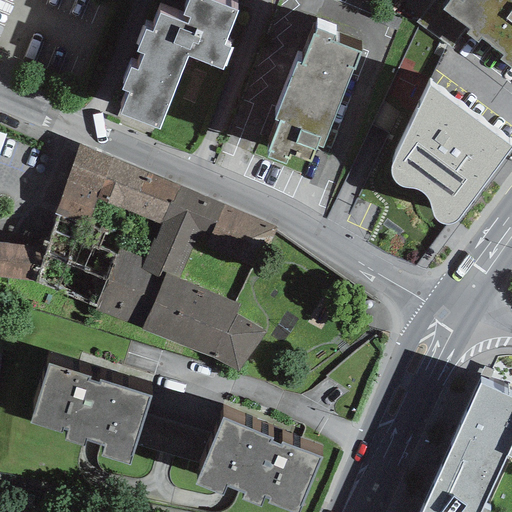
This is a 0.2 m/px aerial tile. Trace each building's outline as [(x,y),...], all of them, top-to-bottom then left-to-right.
[(236,8),(215,0),(186,0),(182,12),(190,15),(187,21),(159,10),(152,29),(145,27),(136,48),(143,51),(137,67),(130,64),(121,86),(129,89),(120,111),(159,126),(188,53),(222,66),(230,46),(222,43),(236,8)] [(511,0),(446,0),(442,5),(470,27),(466,32),(477,40),(482,34),(503,50),(498,56),(511,65),(511,63),(511,0)] [(335,32),(317,25),(314,32),(312,31),(302,61),(296,59),(275,116),(280,118),(267,154),(286,161),(290,151),(310,158),(314,149),(327,154),(329,147),(330,148),(336,133),(328,130),(351,67),(354,68),(361,49),(332,38),(335,32)] [(511,137),(430,75),(382,166),(384,173),(389,184),(398,191),(410,194),(414,194),(420,195),(423,200),(427,212),(430,221),(439,227),(447,228),(455,226),(511,156),(511,137)] [(96,197),(113,159),(80,145),(54,213),(85,225),(96,197)] [(113,159),(96,197),(161,225),(194,238),(264,264),(278,228),(180,186),(113,159)] [(36,282),(94,310),(120,249),(123,239),(85,225),(54,213),(45,244),(36,282)] [(144,258),(120,249),(94,310),(141,329),(166,273),(179,278),(194,238),(161,225),(144,258)] [(0,280),(36,282),(45,244),(0,243),(0,280)] [(239,304),(179,278),(166,273),(141,329),(212,357),(237,371),(266,333),(236,315),(239,304)] [(89,374),(48,361),(28,421),(61,431),(63,424),(67,425),(63,438),(84,444),(87,436),(105,442),(102,453),(128,461),(150,394),(100,378),(99,381),(87,378),(89,374)] [(511,511),(511,394),(480,380),(419,511),(511,511)] [(273,436),(222,416),(195,482),(222,493),(226,484),(244,491),(242,497),(261,505),(265,495),(269,496),(267,501),(295,511),(297,511),(320,456),(282,440),(281,444),(271,440),(273,436)]
